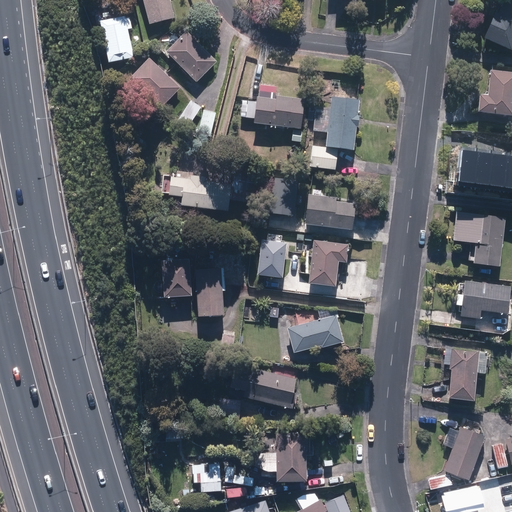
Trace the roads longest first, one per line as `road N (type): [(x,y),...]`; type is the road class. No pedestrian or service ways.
road 1 (motorway): [(0,32),(41,277),(101,511)]
road 2 (residential): [(428,57),(386,403),(385,455),(397,511)]
road 3 (residential): [(428,57),(282,38),(246,24),(225,0)]
road 4 (motorway): [(56,511),(0,303)]
